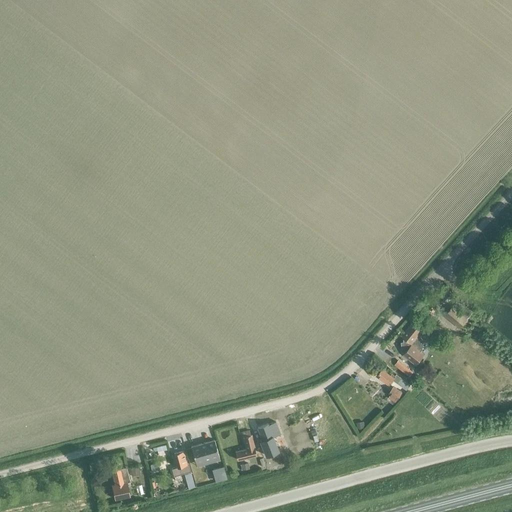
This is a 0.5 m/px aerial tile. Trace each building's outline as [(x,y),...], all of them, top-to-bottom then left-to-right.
[(423,331),(413,323),(402,335),(404,336),(405,352),(403,354),(416,365),(424,355),(421,352),(422,351),(424,347),(423,344),(423,342),(422,340),(420,337),(419,335),(423,331)] [(399,363),(396,367),(408,377),(411,373),(399,363)] [(397,373),(395,375),(392,373),(391,375),(382,369),(377,376),(390,384),(393,379),(407,389),(411,384),(397,373)] [(395,402),(403,392),(394,385),(389,392),(391,394),(388,397),(395,402)] [(268,424),(257,428),(262,440),(259,441),(264,452),(265,455),(278,450),(273,436),(280,433),(275,422),(268,424)] [(235,451),(236,456),(237,459),(256,455),(251,434),(250,434),(249,430),(241,432),(245,449),(235,451)] [(191,446),(195,462),(219,455),(214,439),(191,446)] [(178,467),(172,469),(174,476),(186,473),(191,472),(189,464),(187,464),(185,456),(184,451),(175,453),(178,467)] [(131,495),(127,480),(130,479),(127,468),(121,469),(120,464),(111,466),(116,485),(113,485),(116,499),(131,495)] [(138,466),(130,468),(132,476),(141,474),(138,466)] [(224,466),(212,469),(215,481),(227,478),(224,466)] [(197,485),(192,472),(185,474),(189,487),(197,485)]
